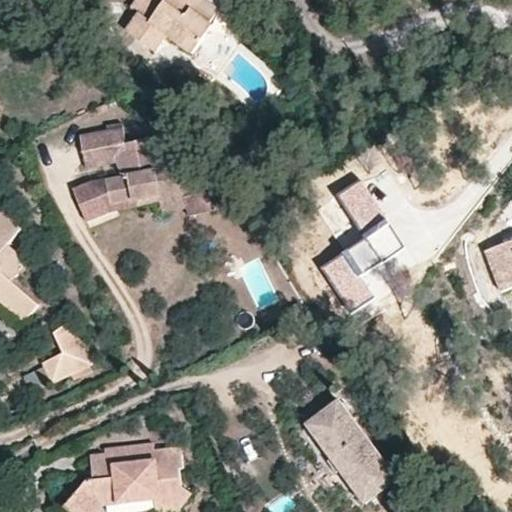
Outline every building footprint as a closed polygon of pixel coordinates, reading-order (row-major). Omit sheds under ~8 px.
[(15,0),(36,12),(42,0),(15,0)] [(42,0),(36,12),(44,17),(54,0),(42,0)] [(168,0),(166,2),(163,0),(135,0),(131,7),(138,13),(124,30),(155,52),(168,37),(191,54),(213,26),(209,22),(219,9),(205,0),(168,0)] [(141,206),(162,203),(165,202),(164,198),(189,193),(186,179),(176,179),(174,168),(168,169),(162,139),(129,146),(127,132),(84,141),(90,171),(122,166),(124,178),(109,181),(114,207),(139,202),(141,206)] [(219,212),(200,180),(187,182),(189,193),(192,209),(191,209),(192,216),(219,212)] [(114,207),(109,181),(76,194),(91,224),(116,213),(114,207)] [(361,182),(339,196),(366,240),(321,267),(349,312),(373,298),(358,274),(402,248),(361,182)] [(165,202),(162,203),(164,215),(192,209),(189,193),(164,198),(165,202)] [(0,301),(23,322),(37,308),(9,281),(22,266),(22,257),(9,244),(22,228),(3,210),(0,213),(0,301)] [(511,241),(493,248),(509,291),(511,289),(511,241)] [(286,310),(291,322),(305,315),(302,304),(286,310)] [(305,315),(291,322),(294,328),(308,322),(305,315)] [(65,328),(53,335),(61,354),(41,363),(50,384),(91,366),(83,345),(65,328)] [(342,402),(310,426),(366,503),(398,479),(342,402)] [(72,511),(104,511),(102,508),(156,501),(156,511),(179,511),(192,497),(192,494),(182,489),(180,469),(184,468),(181,448),(156,450),(154,444),(106,450),(106,454),(91,456),(94,482),(87,482),(66,506),(72,511)] [(102,508),(104,511),(156,511),(156,501),(102,508)]
